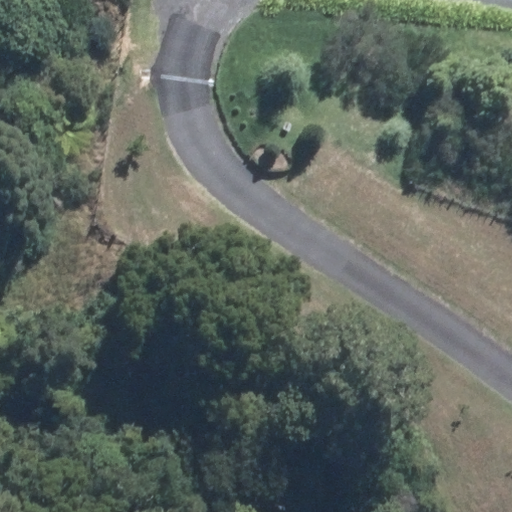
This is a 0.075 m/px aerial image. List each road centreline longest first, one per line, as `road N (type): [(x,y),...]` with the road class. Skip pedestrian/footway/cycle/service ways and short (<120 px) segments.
road 1 (unknown): [(126,85),(181,177),(270,247),(511,384)]
road 2 (unknown): [(126,85),(222,0)]
